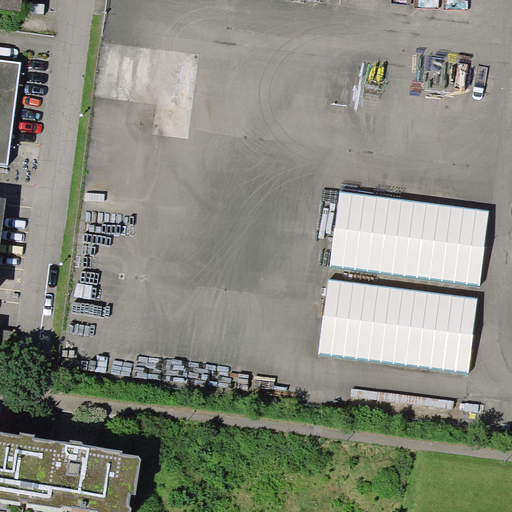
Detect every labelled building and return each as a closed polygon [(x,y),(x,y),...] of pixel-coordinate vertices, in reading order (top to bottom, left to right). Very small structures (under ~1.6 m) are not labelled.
[(21,0),(0,0),(0,19),(18,22),(21,0)] [(16,70),(0,68),(0,170),(3,171),(16,70)] [(482,215),(332,197),(322,268),(474,290),(482,215)] [(472,306),(326,284),(314,353),(462,372),(472,306)] [(113,511),(120,470),(0,450),(0,508),(24,511),(113,511)]
